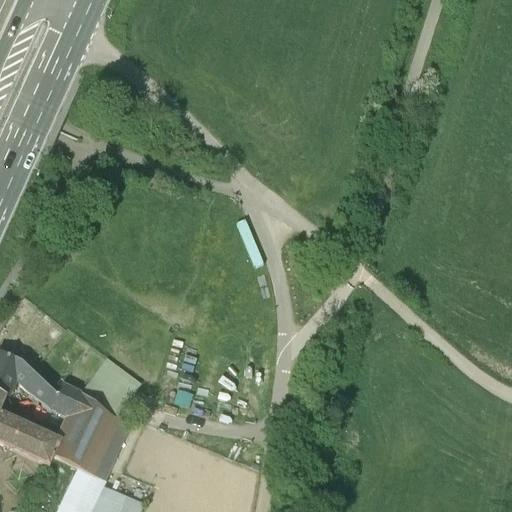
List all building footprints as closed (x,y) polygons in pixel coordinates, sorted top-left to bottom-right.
[(0,359),(0,401),(2,403),(8,391),(13,391),(15,387),(12,383),(19,368),(0,359)] [(55,401),(20,369),(19,368),(12,383),(15,387),(25,397),(48,414),(67,422),(69,423),(79,400),(61,390),(55,401)] [(79,400),(69,423),(67,422),(57,445),(58,446),(51,462),(82,476),(108,420),(79,400)] [(0,419),(0,449),(46,471),(51,462),(58,446),(57,445),(0,419)] [(108,420),(82,476),(103,486),(127,432),(108,420)]
